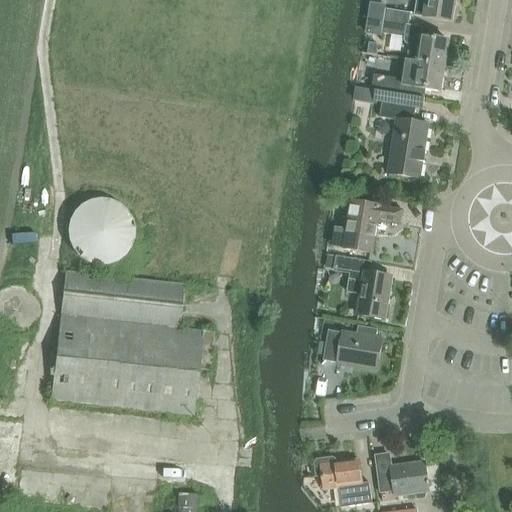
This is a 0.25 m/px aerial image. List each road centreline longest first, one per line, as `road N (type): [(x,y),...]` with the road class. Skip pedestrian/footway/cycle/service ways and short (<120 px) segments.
road 1 (track): [(47,0),(37,57),(57,215),(36,422),(224,451),(222,511)]
road 2 (residential): [(414,395),(435,248),(480,148)]
road 3 (residential): [(480,148),(501,0)]
